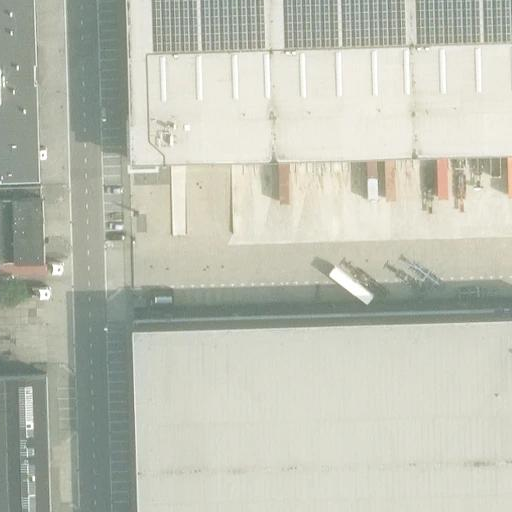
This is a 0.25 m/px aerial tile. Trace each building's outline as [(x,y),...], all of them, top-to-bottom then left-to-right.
[(0,0),(0,171),(12,171),(12,174),(42,173),(40,85),(37,85),(36,47),(38,47),(37,0),(0,0)] [(511,0),(127,0),(130,115),(132,162),(156,161),(156,157),(511,147),(511,0)] [(41,186),(0,187),(0,261),(45,260),(43,197),(42,197),(41,186)] [(348,272),(348,252),(264,251),(264,271),(348,272)] [(511,511),(511,309),(134,321),(139,511),(511,511)] [(0,511),(51,511),(48,373),(34,374),(0,374),(0,511)]
